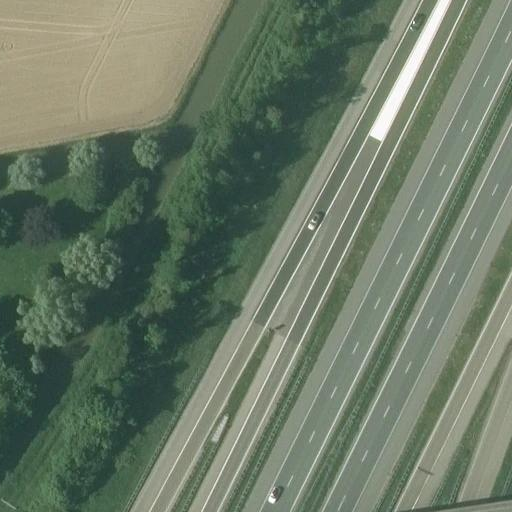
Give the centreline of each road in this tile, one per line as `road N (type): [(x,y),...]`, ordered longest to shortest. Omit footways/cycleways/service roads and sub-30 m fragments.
road 1 (motorway): [(430,0),(159,511)]
road 2 (motorway): [(457,0),(211,511)]
road 3 (motorway): [(511,27),(275,511)]
road 4 (motorway): [(338,511),(511,156)]
road 5 (motorway): [(410,511),(511,303)]
road 6 (motorway): [(463,511),(511,380)]
